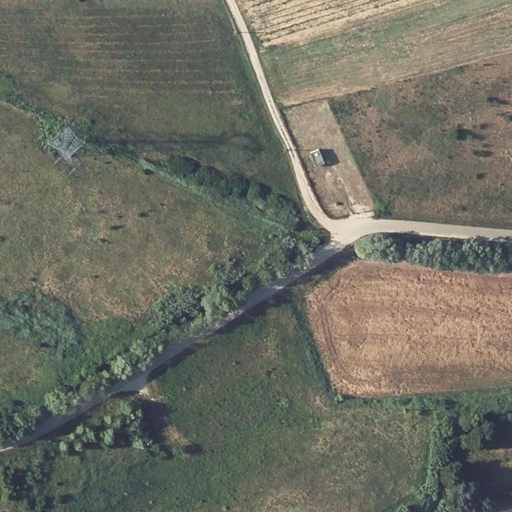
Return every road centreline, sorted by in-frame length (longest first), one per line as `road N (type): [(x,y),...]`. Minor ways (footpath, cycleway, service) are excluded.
road 1 (unclassified): [(0,443),(94,398),(348,238)]
road 2 (residential): [(230,0),(308,200),(348,238)]
road 3 (unclassified): [(348,238),(368,225),(511,236)]
